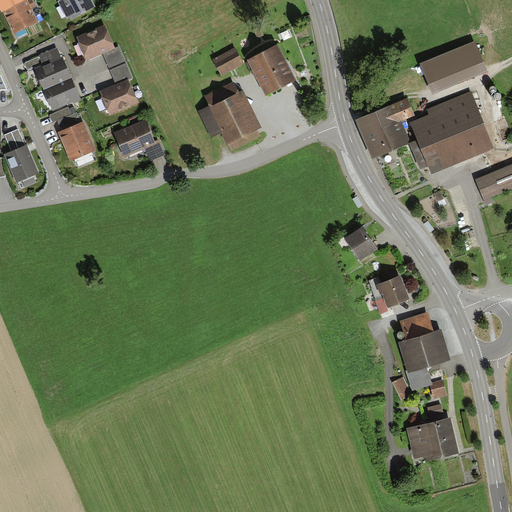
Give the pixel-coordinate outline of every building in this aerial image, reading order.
[(1,8),(14,34),(38,22),(32,8),(35,7),(32,0),(14,0),(15,1),(1,8)] [(60,0),(61,0),(58,2),(67,19),(69,17),(71,20),(95,7),(91,0),(60,0)] [(105,27),(76,40),(87,63),(103,55),(109,69),(125,62),(119,48),(115,50),(112,43),(105,27)] [(476,44),(421,66),(433,95),(488,73),(476,44)] [(33,71),(42,92),(71,79),(63,60),(57,48),(40,56),(44,66),(33,71)] [(278,48),(248,63),(266,99),(296,84),(284,61),(278,48)] [(235,49),(213,60),(221,76),(243,65),(235,49)] [(117,86),(99,94),(109,117),(138,104),(130,85),(127,80),(132,78),(126,64),(110,71),(117,86)] [(52,114),(81,101),(79,95),(71,79),(42,92),(52,114)] [(234,83),(206,97),(211,108),(201,112),(214,137),(222,133),(231,151),(260,137),(257,132),(261,130),(243,93),(240,95),(234,83)] [(429,119),(410,126),(430,176),(495,151),(472,93),(426,111),(429,119)] [(407,100),(356,122),(372,160),(395,150),(410,143),(401,123),(414,117),(407,100)] [(52,123),(72,115),(68,107),(49,116),(52,123)] [(62,132),(58,133),(70,162),(95,151),(83,124),(81,125),(76,114),(57,122),(62,132)] [(145,120),(114,134),(125,158),(145,150),(150,162),(164,155),(158,141),(155,143),(149,130),(145,120)] [(17,184),(39,174),(29,149),(28,147),(26,148),(18,130),(5,135),(13,153),(4,157),(17,184)] [(511,165),(476,180),(483,198),(511,186),(511,165)] [(362,223),(345,235),(360,256),(377,245),(362,223)] [(400,272),(377,281),(381,291),(383,290),(388,302),(408,294),(400,272)] [(405,336),(398,338),(413,387),(433,381),(427,362),(450,355),(441,326),(434,328),(428,310),(400,319),(405,336)] [(401,398),(412,392),(403,375),(392,380),(401,398)] [(431,383),(435,397),(447,393),(443,379),(431,383)] [(440,402),(428,406),(431,416),(443,413),(440,402)] [(451,416),(408,426),(415,456),(426,453),(427,458),(460,450),(451,416)]
